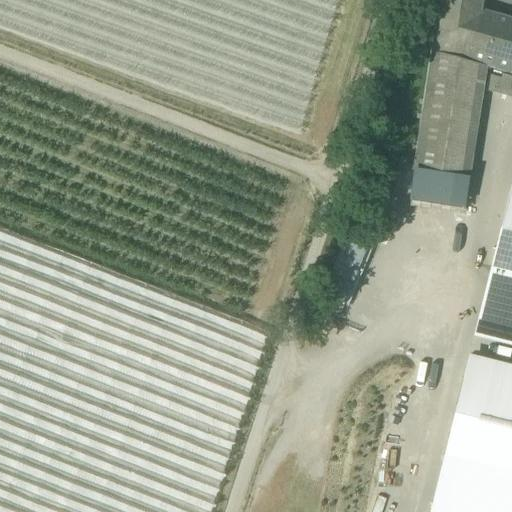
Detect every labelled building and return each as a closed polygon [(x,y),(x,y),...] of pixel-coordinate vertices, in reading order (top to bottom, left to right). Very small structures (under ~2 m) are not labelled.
[(440,0),(432,53),(473,64),(481,13),(483,0),(440,0)] [(511,21),(481,13),(473,64),(487,68),(511,75),(511,21)] [(470,182),(487,68),(473,64),(432,53),(413,173),(470,182)] [(463,186),(414,178),(411,202),(459,210),(463,186)] [(511,189),(492,269),(511,274),(511,189)] [(344,244),(321,299),(343,309),(367,253),(344,244)] [(511,348),(511,274),(492,269),(475,339),(511,348)] [(339,320),(343,309),(321,299),(316,311),(339,320)] [(511,368),(470,358),(465,379),(511,390),(511,368)] [(511,390),(465,379),(445,458),(511,474),(511,390)] [(511,511),(511,474),(445,458),(431,511),(511,511)]
